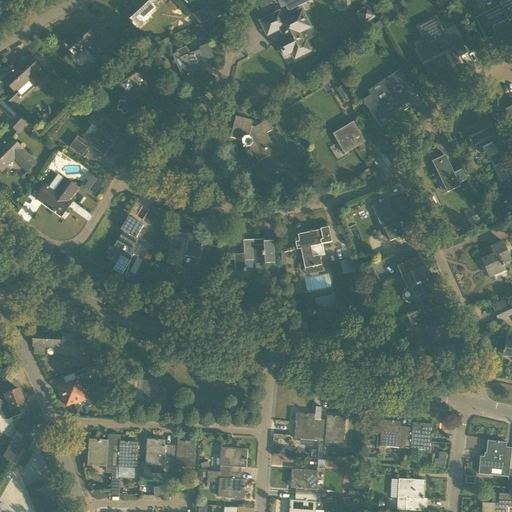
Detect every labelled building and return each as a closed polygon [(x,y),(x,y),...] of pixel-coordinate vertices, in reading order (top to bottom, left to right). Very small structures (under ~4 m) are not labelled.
[(135,26),(154,8),(150,3),(153,0),(135,0),(136,1),(124,13),(130,20),(130,21),(132,23),(135,26)] [(262,0),(256,3),(261,14),(274,8),(270,0),(262,0)] [(277,0),(281,7),(286,6),(288,10),(308,0),(277,0)] [(509,20),(511,18),(511,0),(508,0),(500,4),(501,5),(475,18),(479,25),(484,35),(486,37),(489,38),(491,37),(493,35),(494,33),(494,30),(492,27),(508,19),(509,20)] [(368,5),(357,12),(364,23),(375,16),(368,5)] [(192,15),(196,19),(201,24),(214,18),(210,7),(192,15)] [(311,27),(302,9),(283,19),(279,12),(260,21),(267,35),(280,29),(285,39),(278,42),(285,56),(290,53),(294,61),(312,52),(306,39),(310,37),(306,29),(311,27)] [(448,43),(439,26),(435,19),(420,27),(435,56),(453,47),(459,57),(467,53),(458,37),(448,43)] [(379,21),(372,26),(376,31),(383,26),(379,21)] [(105,48),(96,38),(96,37),(84,25),(78,31),(79,32),(65,44),(64,45),(75,57),(85,48),(95,58),(105,48)] [(168,38),(163,40),(142,49),(144,55),(165,46),(170,44),(168,38)] [(129,53),(120,44),(112,52),(121,61),(129,53)] [(188,54),(185,47),(176,51),(177,53),(172,56),(174,61),(181,58),(185,67),(179,70),(182,77),(182,78),(184,77),(188,86),(198,81),(198,83),(206,79),(201,69),(198,70),(196,64),(204,60),(199,48),(198,48),(199,49),(188,54)] [(46,78),(39,71),(40,70),(29,58),(14,71),(13,70),(11,71),(12,72),(4,80),(13,89),(5,97),(13,106),(23,97),(17,91),(29,81),(35,87),(46,78)] [(61,89),(67,83),(55,69),(48,75),(61,89)] [(132,119),(154,103),(153,102),(158,99),(151,87),(153,85),(142,69),(121,84),(132,100),(123,106),(132,119)] [(422,103),(400,69),(384,80),(388,87),(375,95),(374,93),(363,100),(378,122),(387,116),(386,115),(401,105),(402,106),(411,100),(416,107),(422,103)] [(12,119),(17,114),(6,105),(2,110),(12,119)] [(114,143),(110,141),(120,128),(96,110),(88,122),(98,129),(88,143),(78,136),(70,148),(74,150),(77,145),(88,153),(92,147),(105,156),(114,143)] [(18,133),(28,122),(18,113),(17,114),(12,119),(8,124),(18,133)] [(255,127),(252,126),(253,121),(236,116),(230,138),(241,140),(242,144),(246,147),(250,147),(259,162),(277,151),(267,133),(271,130),(266,121),(255,127)] [(476,149),(498,138),(487,118),(465,130),(476,149)] [(345,154),(366,142),(353,121),(333,134),(345,154)] [(36,164),(23,150),(11,137),(0,147),(0,169),(2,171),(14,159),(27,172),(36,164)] [(469,153),(462,157),(465,164),(472,161),(473,161),(469,153)] [(448,192),(460,186),(445,155),(433,161),(448,192)] [(92,175),(84,187),(95,195),(103,183),(92,175)] [(66,205),(78,189),(64,178),(54,192),(45,186),(36,198),(61,216),(69,206),(66,205)] [(396,223),(385,199),(381,201),(380,200),(378,201),(379,202),(374,204),(385,228),(384,228),(390,241),(405,234),(399,221),(396,223)] [(107,258),(116,263),(111,272),(124,281),(137,257),(129,253),(138,239),(136,238),(144,225),(128,216),(121,229),(125,232),(121,238),(120,237),(113,248),(110,246),(107,252),(110,254),(107,258)] [(332,242),(329,227),(320,229),(321,230),(313,232),(313,231),(310,231),(310,232),(298,235),(299,241),(295,242),(297,250),(301,249),(305,268),(322,265),(320,256),(325,255),(322,244),(332,242)] [(199,258),(202,243),(181,239),(182,234),(173,231),(165,264),(181,267),(184,255),(199,258)] [(254,247),(253,240),(243,240),(244,254),(234,254),(235,272),(246,271),(246,269),(253,268),(253,264),(275,263),(273,241),(263,241),(264,247),(254,247)] [(490,277),(505,270),(503,265),(511,261),(503,242),(491,247),(494,254),(482,259),(490,277)] [(147,251),(143,261),(144,262),(149,264),(153,254),(147,251)] [(424,280),(419,269),(421,268),(416,258),(397,266),(412,299),(426,293),(425,291),(431,288),(427,279),(424,280)] [(366,287),(378,282),(372,266),(360,271),(366,287)] [(321,286),(330,285),(328,274),(320,275),(321,286)] [(498,321),(511,314),(511,307),(511,304),(494,312),(498,321)] [(439,318),(437,312),(434,306),(407,316),(412,329),(424,324),(431,343),(450,336),(443,317),(439,318)] [(68,348),(69,343),(69,333),(33,332),(33,347),(34,347),(34,354),(44,355),(44,348),(68,348)] [(511,339),(506,338),(498,336),(495,349),(504,351),(503,355),(511,357),(511,339)] [(87,399),(83,390),(78,378),(57,387),(60,394),(61,394),(66,406),(74,402),(75,404),(87,399)] [(152,398),(150,379),(134,380),(135,399),(152,398)] [(5,420),(20,414),(17,407),(25,404),(19,389),(15,391),(13,385),(4,380),(0,386),(0,408),(5,420)] [(23,421),(2,458),(12,464),(34,427),(30,418),(28,413),(23,421)] [(319,441),(321,420),(315,419),(315,414),(296,413),(294,439),(300,439),(313,440),(319,441)] [(344,443),(346,417),(327,416),(327,420),(321,420),(319,441),(318,451),(317,457),(317,459),(324,460),(325,442),(338,443),(344,443)] [(404,448),(406,427),(400,427),(401,422),(382,420),(380,446),(404,448)] [(429,450),(431,424),(413,423),(412,428),(406,427),(404,448),(429,450)] [(112,467),(114,446),(108,446),(108,441),(89,439),(88,465),(112,467)] [(169,472),(171,445),(165,445),(166,440),(147,439),(145,465),(164,466),(164,472),(169,472)] [(137,468),(139,442),(120,441),(120,446),(114,446),(112,467),(111,479),(118,479),(118,467),(137,468)] [(195,468),(196,442),(178,441),(177,446),(171,445),(169,472),(170,472),(170,466),(195,468)] [(509,469),(511,448),(506,448),(506,443),(488,441),(485,467),(509,469)] [(246,468),(248,449),(221,447),(220,472),(241,473),(241,468),(246,468)] [(433,466),(444,467),(445,460),(438,459),(434,459),(433,466)] [(317,496),(318,471),(292,469),(291,488),(296,488),(295,494),(317,496)] [(241,473),(220,472),(206,471),(205,478),(207,478),(207,482),(215,482),(215,478),(219,479),(218,497),(244,499),(245,480),(241,480),(241,473)] [(45,478),(26,485),(37,511),(48,511),(52,511),(45,493),(50,490),(45,478)] [(425,480),(399,479),(399,480),(392,479),(391,497),(398,498),(397,510),(426,511),(427,499),(424,499),(425,480)] [(511,500),(510,498),(509,497),(508,495),(506,494),(505,494),(503,493),(500,494),(497,494),(496,495),(494,497),(492,499),(492,501),(492,502),(492,503),(482,503),(481,511),(507,511),(508,506),(511,507),(511,500)] [(315,511),(317,496),(295,494),(295,500),(290,500),(289,511),(315,511)] [(12,502),(6,504),(8,511),(23,511),(20,503),(14,506),(12,502)]
